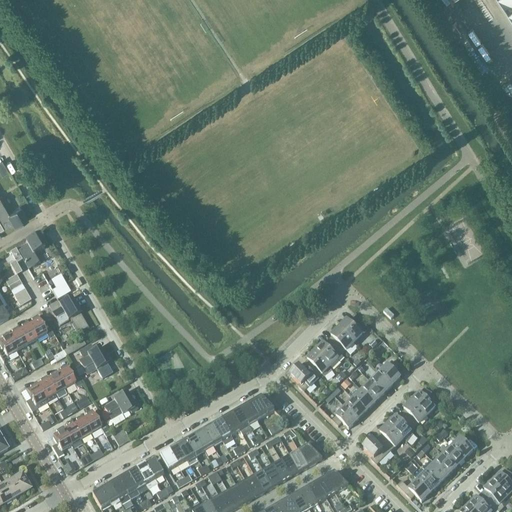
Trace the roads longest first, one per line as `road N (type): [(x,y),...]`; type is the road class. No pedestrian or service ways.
road 1 (residential): [(0,140),(167,433)]
road 2 (residential): [(266,377),(349,300),(425,369)]
road 3 (tertiary): [(0,384),(63,494)]
road 4 (residential): [(63,494),(167,433)]
